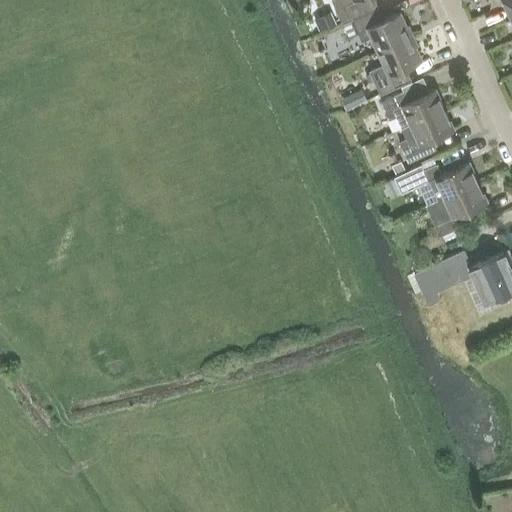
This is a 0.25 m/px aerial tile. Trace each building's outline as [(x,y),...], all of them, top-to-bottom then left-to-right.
[(331,0),(342,23),(351,19),(378,7),(375,0),(331,0)] [(511,0),(503,0),(511,18),(511,0)] [(378,7),(351,19),(357,33),(362,42),(372,38),(378,51),(411,36),(400,13),(384,20),(378,7)] [(331,11),(314,19),(319,31),(336,23),(331,11)] [(378,51),(384,64),(370,70),(375,81),(379,79),(385,92),(411,80),(405,67),(421,60),(411,36),(378,51)] [(362,89),(349,94),(353,105),(366,100),(362,89)] [(385,113),(385,112),(387,116),(393,118),(396,116),(402,129),(444,109),(435,89),(408,102),(403,91),(380,102),(385,113)] [(444,109),(402,129),(406,138),(399,142),(408,162),(431,152),(426,142),(453,129),(444,109)] [(401,161),(392,165),(396,174),(405,170),(401,161)] [(426,205),(477,182),(468,162),(441,174),(436,164),(414,174),(427,204),(426,205)] [(477,182),(426,205),(431,216),(433,216),(441,235),(464,225),(459,214),(487,202),(477,182)] [(511,258),(508,249),(468,267),(484,303),(511,290),(511,258)] [(457,268),(449,271),(454,284),(463,280),(457,268)]
